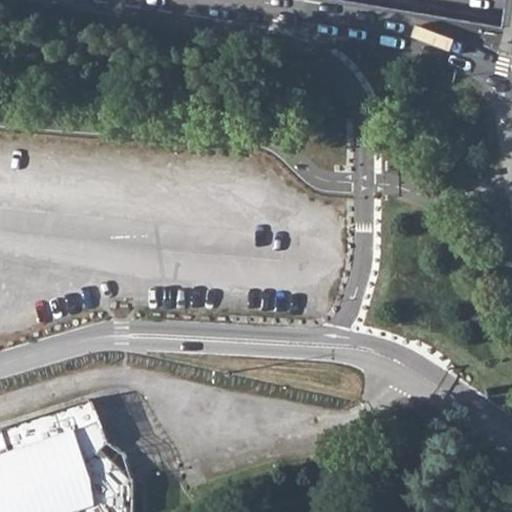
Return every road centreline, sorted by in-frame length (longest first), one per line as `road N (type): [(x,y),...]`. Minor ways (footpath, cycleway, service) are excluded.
road 1 (unclassified): [(0,367),(120,334),(334,344)]
road 2 (trunk): [(225,0),(386,27),(447,44),(511,76)]
road 3 (trunk): [(184,0),(335,63),(364,111),(367,183)]
road 4 (unclassified): [(334,344),(391,356),(511,431)]
road 5 (unclassified): [(367,183),(361,278),(334,344)]
